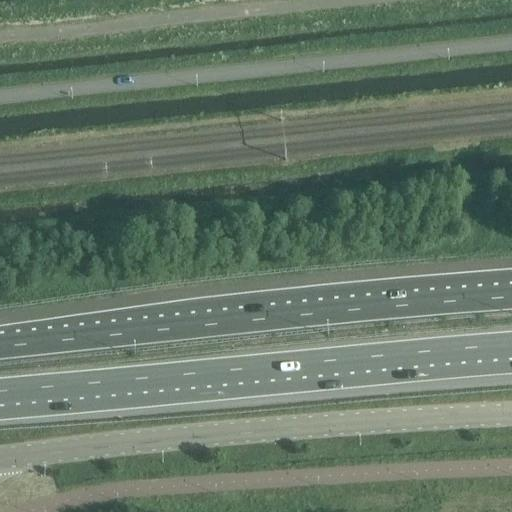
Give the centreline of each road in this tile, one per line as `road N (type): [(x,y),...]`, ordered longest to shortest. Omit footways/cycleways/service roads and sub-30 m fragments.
road 1 (unclassified): [(0,99),(511,45)]
road 2 (motorway): [(511,296),(0,346)]
road 3 (motorway): [(0,391),(511,345)]
road 4 (secondary): [(0,461),(205,437),(511,417)]
road 5 (unknown): [(502,0),(0,53)]
